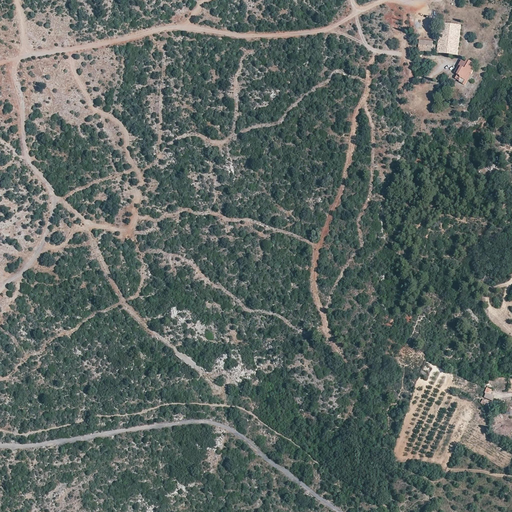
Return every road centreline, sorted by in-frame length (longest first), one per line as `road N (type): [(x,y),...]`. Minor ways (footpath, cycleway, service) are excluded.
road 1 (track): [(353,0),(339,26),(235,36),(178,29),(0,65)]
road 2 (track): [(0,292),(29,263),(55,198),(25,143),(15,0)]
